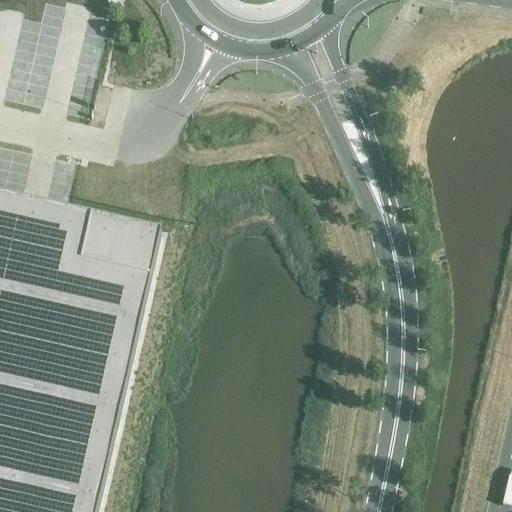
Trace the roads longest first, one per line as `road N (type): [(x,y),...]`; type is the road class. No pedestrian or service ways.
road 1 (primary): [(375,511),(402,327),(381,212)]
road 2 (primary): [(381,212),(358,120),(322,27)]
road 3 (primary): [(287,47),(381,212)]
road 4 (unclassified): [(217,41),(159,133),(135,147),(107,149)]
